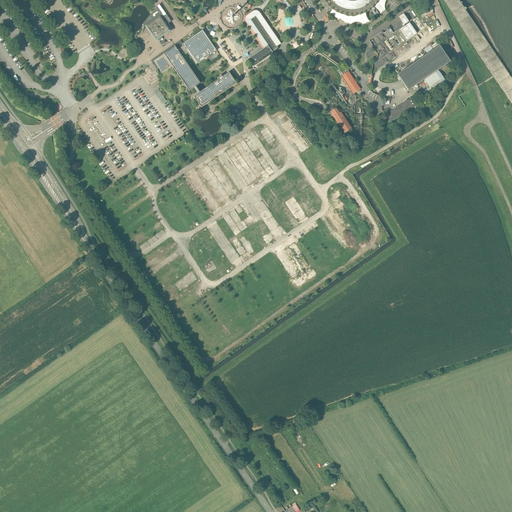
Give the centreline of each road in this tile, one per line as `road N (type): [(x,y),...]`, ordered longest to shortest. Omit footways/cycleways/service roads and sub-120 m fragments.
road 1 (secondary): [(270,511),(0,109)]
road 2 (track): [(511,214),(485,151),(468,135),(483,113)]
